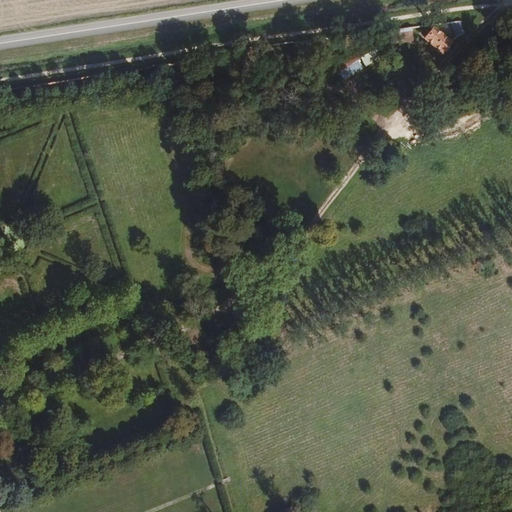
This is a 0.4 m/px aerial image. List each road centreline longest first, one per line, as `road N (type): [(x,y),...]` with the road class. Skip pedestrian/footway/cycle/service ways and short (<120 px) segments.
road 1 (track): [(279,267),(349,174),(506,3)]
road 2 (tertiary): [(0,44),(281,0)]
